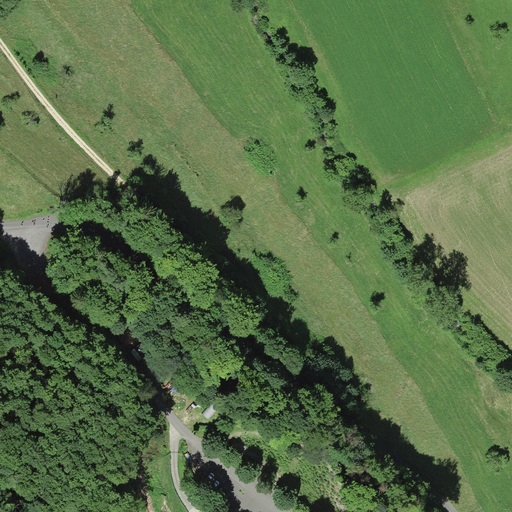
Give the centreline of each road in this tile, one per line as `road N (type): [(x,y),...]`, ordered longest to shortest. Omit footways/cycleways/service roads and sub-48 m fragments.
road 1 (unclassified): [(451,511),(309,384),(101,234),(63,219),(43,225)]
road 2 (track): [(309,384),(52,112),(0,43)]
road 3 (residential): [(261,511),(221,481),(122,357),(44,282),(35,240),(43,225)]
road 4 (track): [(96,511),(106,438),(96,399),(82,359),(35,306),(20,268),(21,246),(43,225)]
